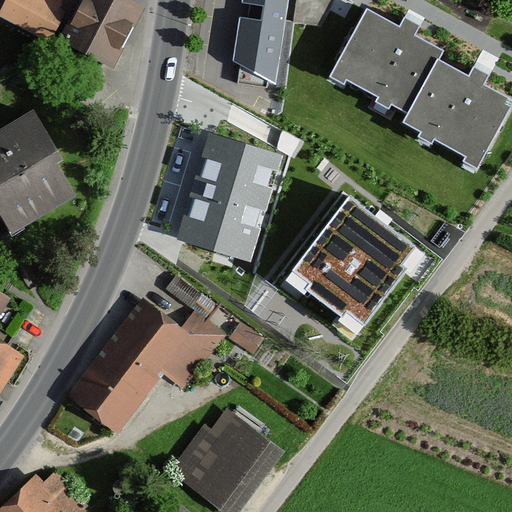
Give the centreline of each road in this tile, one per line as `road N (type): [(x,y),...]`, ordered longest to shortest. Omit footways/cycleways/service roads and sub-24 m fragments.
road 1 (primary): [(0,456),(109,264),(149,137),(174,0)]
road 2 (unclassified): [(266,511),(511,189)]
